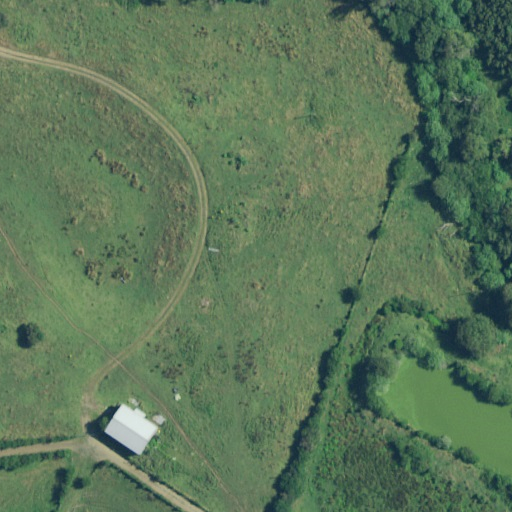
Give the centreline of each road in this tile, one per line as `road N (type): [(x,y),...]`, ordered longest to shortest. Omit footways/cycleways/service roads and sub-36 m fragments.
road 1 (track): [(90,442),(82,405),(91,375),(152,329),(180,292),(201,240),(199,182),(148,106),(59,62),(0,53)]
road 2 (track): [(0,452),(90,442),(198,511)]
